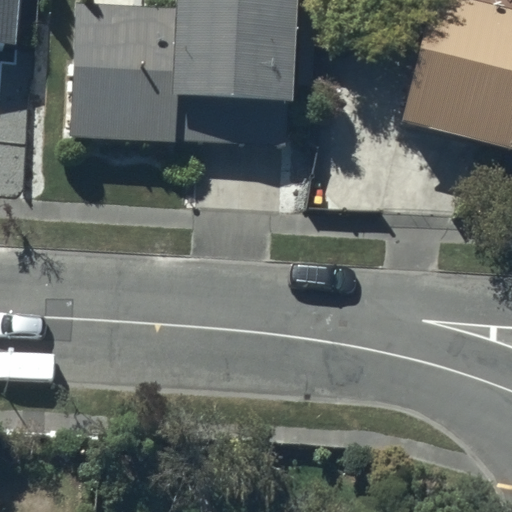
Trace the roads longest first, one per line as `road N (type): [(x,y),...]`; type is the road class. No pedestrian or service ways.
road 1 (residential): [(212,329),(383,352),(511,392)]
road 2 (residential): [(212,329),(511,304)]
road 3 (residential): [(0,315),(212,329)]
